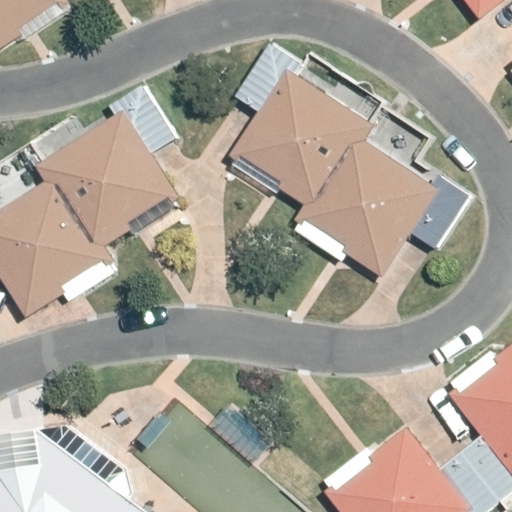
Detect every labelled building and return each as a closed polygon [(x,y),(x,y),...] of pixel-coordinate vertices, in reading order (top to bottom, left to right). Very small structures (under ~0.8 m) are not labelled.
[(0,0),(0,53),(73,6),(69,0),(0,0)] [(507,0),(467,0),(483,20),(507,0)] [(379,127),(290,70),(233,158),(308,207),(298,223),(386,280),(443,192),(369,144),(379,127)] [(181,199),(126,112),(40,167),(50,183),(0,214),(0,272),(31,320),(119,264),(108,245),(181,199)] [(511,349),(453,397),(511,471),(511,349)] [(0,511),(160,511),(45,425),(43,384),(0,403),(0,437),(3,462),(0,465),(0,511)] [(471,511),(474,510),(409,428),(327,493),(342,511),(471,511)]
